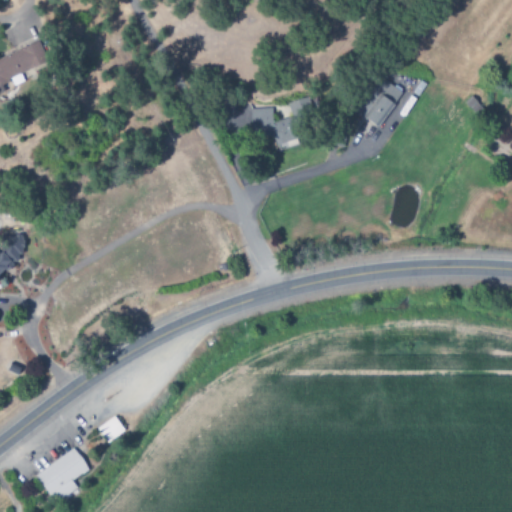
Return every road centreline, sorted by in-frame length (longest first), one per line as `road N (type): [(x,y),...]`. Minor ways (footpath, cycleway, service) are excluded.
road 1 (tertiary): [(511,269),(351,274),(237,304),(126,352),(0,442)]
road 2 (residential): [(132,0),(227,177),(270,293)]
